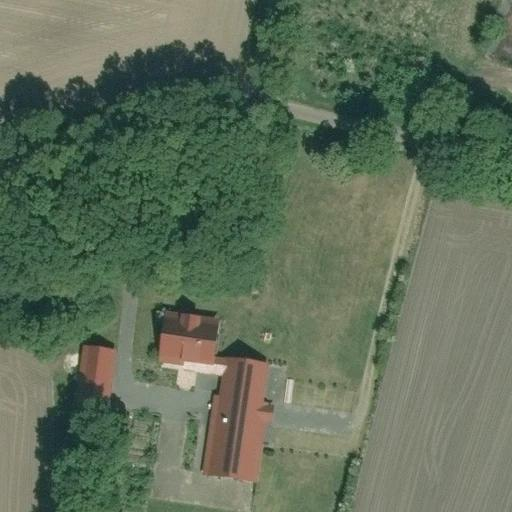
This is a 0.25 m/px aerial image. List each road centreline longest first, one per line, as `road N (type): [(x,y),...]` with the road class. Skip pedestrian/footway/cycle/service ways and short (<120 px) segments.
road 1 (residential): [(0,169),(150,101),(272,83)]
road 2 (residential): [(272,83),(511,137)]
